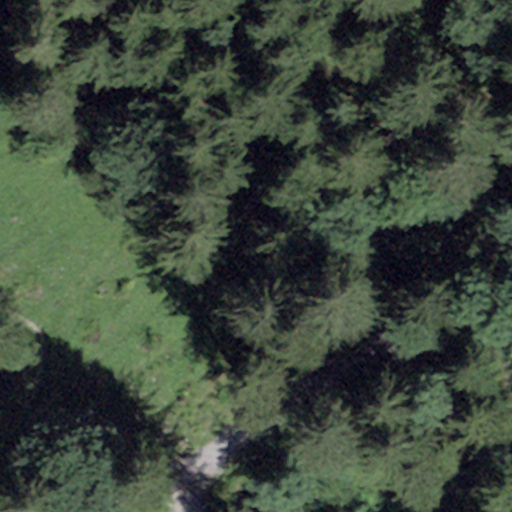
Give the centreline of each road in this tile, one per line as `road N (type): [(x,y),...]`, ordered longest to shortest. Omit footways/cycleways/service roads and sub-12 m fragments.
road 1 (track): [(182,466),(326,363),(389,332),(511,291)]
road 2 (track): [(60,511),(182,466)]
